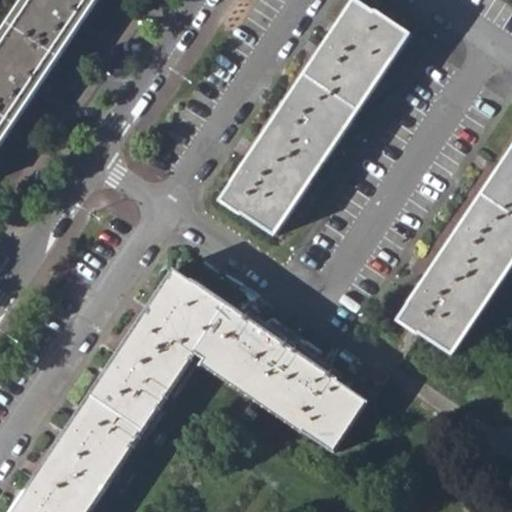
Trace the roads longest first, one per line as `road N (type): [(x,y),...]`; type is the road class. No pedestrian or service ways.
road 1 (residential): [(494,44),(311,309),(96,161)]
road 2 (residential): [(203,0),(96,161)]
road 3 (residential): [(96,161),(19,267)]
